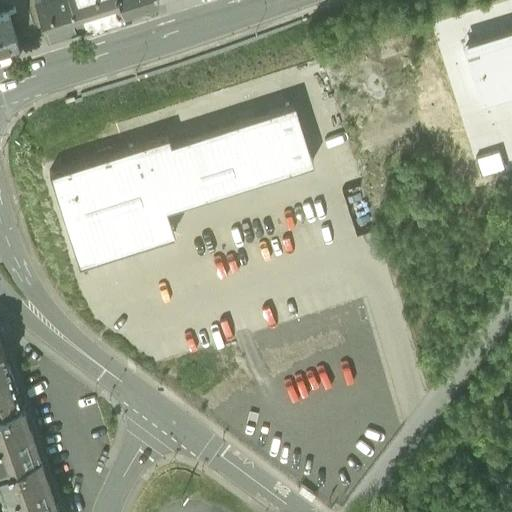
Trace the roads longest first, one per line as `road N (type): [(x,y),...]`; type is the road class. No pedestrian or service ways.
road 1 (unknown): [(367,264),(305,90),(83,146),(58,159),(54,188),(91,307),(114,323),(193,319)]
road 2 (secondary): [(0,88),(285,0)]
road 3 (unknown): [(193,319),(367,264)]
road 4 (tertiary): [(93,364),(40,307),(0,223)]
road 5 (unknown): [(417,423),(367,264)]
road 6 (tertiary): [(163,417),(292,511)]
